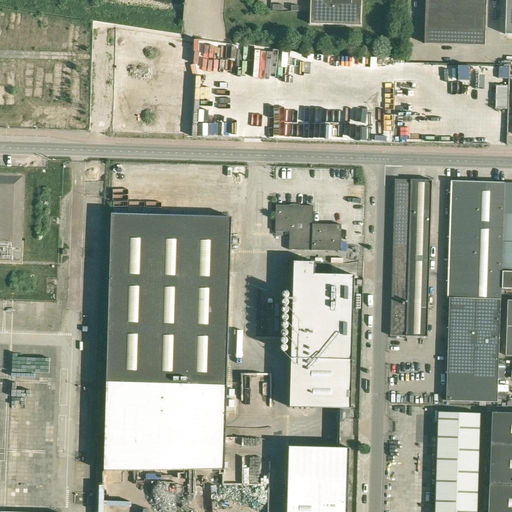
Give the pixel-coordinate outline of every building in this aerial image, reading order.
[(310,0),(310,24),(361,25),(361,0),(310,0)] [(425,0),(424,44),(485,46),(486,0),(425,0)] [(17,38),(16,49),(27,50),(43,51),(44,42),(40,44),(42,19),(45,25),(45,18),(30,17),(30,21),(28,17),(24,20),(21,14),(20,25),(25,25),(25,29),(16,28),(17,16),(9,21),(8,31),(2,31),(1,40),(8,36),(8,39),(14,40),(17,38)] [(120,54),(182,58),(184,34),(122,30),(120,54)] [(0,58),(0,105),(27,107),(28,97),(47,98),(47,99),(66,100),(65,102),(91,104),(93,75),(84,74),(84,71),(75,70),(75,62),(40,60),(39,63),(29,63),(30,59),(21,59),(0,58)] [(293,75),(302,70),(299,65),(290,71),(293,75)] [(120,77),(118,89),(125,89),(127,78),(120,77)] [(128,112),(127,97),(116,97),(117,113),(128,112)] [(459,121),(473,121),(473,110),(460,109),(459,121)] [(88,184),(105,184),(105,178),(100,178),(100,167),(88,167),(88,184)] [(206,186),(231,187),(232,179),(207,178),(206,186)] [(411,180),(408,180),(407,192),(407,200),(394,199),(394,213),(407,214),(406,236),(406,247),(405,258),(405,285),(404,299),(404,319),(391,319),(390,336),(406,336),(407,302),(408,280),(409,258),(409,236),(410,214),(411,180)] [(408,180),(395,180),(395,191),(407,192),(408,180)] [(431,214),(432,181),(411,180),(410,214),(431,214)] [(503,228),(504,183),(453,182),(452,226),(503,228)] [(505,213),(503,270),(511,270),(511,183),(506,183),(505,213)] [(87,185),(86,250),(106,250),(107,186),(87,185)] [(339,188),(340,194),(364,193),(363,186),(339,188)] [(407,192),(395,191),(394,199),(407,200),(407,192)] [(292,205),(276,205),(275,231),(290,231),(289,249),(298,250),(298,246),(304,246),(304,250),(341,251),(342,225),(313,224),(313,206),(298,205),(298,209),(292,209),(292,205)] [(407,214),(394,213),(393,235),(406,236),(407,214)] [(112,214),(104,471),(224,474),(231,217),(112,214)] [(430,236),(431,214),(410,214),(409,236),(430,236)] [(503,243),(503,228),(452,226),(451,241),(503,243)] [(406,236),(393,235),(393,246),(406,247),(406,236)] [(429,259),(430,236),(409,236),(409,258),(429,259)] [(503,243),(451,241),(451,256),(502,257),(503,243)] [(406,247),(393,246),(393,257),(405,258),(406,247)] [(502,257),(451,256),(450,285),(501,286),(501,283),(502,274),(502,257)] [(405,258),(393,257),(392,284),(405,285),(405,258)] [(429,281),(429,259),(409,258),(408,280),(429,281)] [(314,274),(315,262),(294,261),(289,407),(351,408),(352,360),(353,361),(353,360),(352,360),(354,275),(314,274)] [(511,288),(511,271),(502,271),(502,274),(501,283),(502,283),(502,288),(511,288)] [(428,303),(429,281),(408,280),(407,302),(428,303)] [(405,285),(392,284),(392,299),(404,299),(405,285)] [(500,330),(501,286),(450,285),(449,328),(500,330)] [(404,319),(404,299),(392,299),(391,319),(404,319)] [(427,337),(428,303),(407,302),(406,336),(427,337)] [(499,359),(500,330),(449,328),(448,343),(474,344),(473,358),(499,359)] [(96,366),(95,338),(83,339),(83,355),(89,355),(89,364),(86,364),(87,373),(93,373),(93,366),(96,366)] [(499,373),(499,359),(473,358),(474,344),(448,343),(447,371),(499,373)] [(25,363),(25,349),(17,348),(17,363),(25,363)] [(498,402),(499,373),(447,371),(446,401),(498,402)] [(438,412),(435,511),(476,511),(480,413),(438,412)] [(511,412),(492,412),(491,446),(511,446),(511,412)] [(0,437),(0,446),(9,447),(9,438),(0,437)] [(12,464),(37,464),(37,458),(26,458),(26,444),(12,444),(12,464)] [(289,446),(286,511),(347,511),(350,448),(289,446)] [(511,446),(491,446),(489,485),(511,486),(511,446)] [(511,511),(511,486),(489,485),(488,511),(511,511)]
